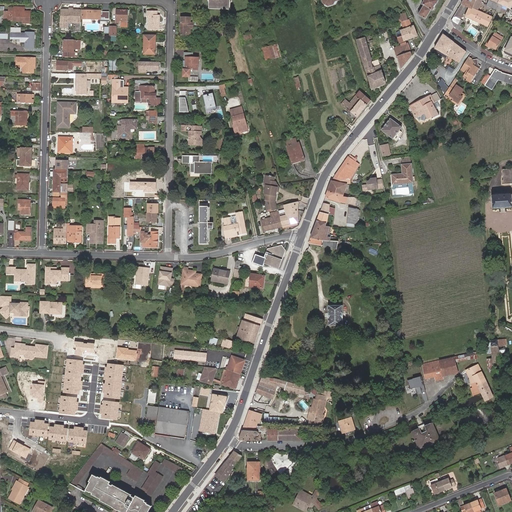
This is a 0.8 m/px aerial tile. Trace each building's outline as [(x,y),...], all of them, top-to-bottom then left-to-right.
[(210,0),(210,9),(232,9),(231,0),(210,0)] [(437,0),(424,0),(422,4),(424,6),(419,14),(426,19),(431,10),(432,10),(438,0),(437,0)] [(473,0),(463,0),(461,4),(466,6),(467,5),(478,10),(481,1),(479,0),(475,0),(475,1),(473,0)] [(495,9),(497,3),(489,0),(487,4),(490,5),(489,6),(495,9)] [(511,4),(502,0),(489,0),(497,3),(503,6),(508,8),(511,9),(511,4)] [(495,9),(497,10),(501,11),(503,6),(497,3),(495,9)] [(465,16),(488,27),(493,17),(478,10),(467,5),(466,6),(469,8),(465,16)] [(24,13),(24,7),(14,7),(12,7),(9,7),(9,20),(11,20),(14,20),(13,20),(23,21),(23,23),(30,23),(30,13),(24,13)] [(511,9),(508,8),(506,14),(503,19),(511,22),(511,9)] [(76,23),(80,23),(80,10),(61,10),(61,16),(61,18),(61,23),(63,23),(63,27),(68,27),(68,23),(76,23)] [(110,12),(103,12),(103,15),(102,15),(101,15),(101,11),(93,11),(83,10),(82,19),(92,19),(101,19),(101,18),(106,18),(106,19),(110,19),(110,12)] [(127,23),(128,10),(117,10),(116,23),(127,23)] [(157,15),(157,11),(148,11),(148,17),(150,18),(150,29),(159,29),(160,16),(157,15)] [(401,21),(408,19),(404,13),(394,16),(396,23),(401,21)] [(457,30),(460,26),(457,24),(460,19),(457,16),(454,18),(452,21),(454,27),(457,30)] [(191,28),(191,17),(181,17),(181,35),(190,35),(191,29),(192,29),(192,28),(191,28)] [(411,26),(409,19),(408,19),(401,21),(404,29),(400,30),(402,36),(398,37),(402,46),(405,54),(411,52),(408,43),(407,44),(406,40),(418,36),(414,25),(411,26)] [(222,28),(212,31),(213,38),(224,36),(222,28)] [(36,48),(37,32),(26,32),(26,34),(22,34),(21,44),(25,44),(25,48),(36,48)] [(496,48),(503,36),(495,32),(488,44),(496,48)] [(443,34),(433,51),(447,59),(448,57),(459,64),(466,52),(467,52),(443,34)] [(154,50),(155,50),(156,41),(155,41),(155,36),(145,36),(145,41),(145,54),(154,54),(154,50)] [(358,40),(364,63),(371,61),(372,61),(365,38),(358,40)] [(78,49),(78,41),(63,41),(63,53),(64,53),(64,57),(78,57),(78,53),(75,53),(75,49),(78,49)] [(276,45),(263,49),(266,61),(279,57),(276,45)] [(412,55),(411,52),(405,54),(402,46),(400,47),(395,48),(401,69),(408,61),(412,55)] [(183,67),(183,76),(190,76),(190,73),(191,70),(198,70),(198,58),(193,58),(186,57),(186,58),(184,58),(183,61),(183,67)] [(20,58),(20,67),(23,67),(23,72),(34,72),(34,66),(35,65),(35,58),(20,58)] [(468,58),(461,69),(466,72),(465,73),(471,77),(472,76),(474,77),(481,67),(477,65),(477,60),(472,60),(471,60),(472,60),(468,58)] [(72,62),(57,61),(57,69),(68,69),(68,68),(71,68),(71,66),(73,66),(73,64),(80,64),(81,61),(72,61),(72,62)] [(371,61),(364,63),(372,90),(386,84),(379,61),(371,63),(371,61)] [(511,75),(509,75),(499,71),(500,70),(496,69),(491,77),(485,85),(493,90),(500,79),(511,83),(511,75)] [(471,77),(465,73),(464,74),(464,76),(467,78),(466,79),(471,82),(473,79),(471,77)] [(77,79),(76,91),(86,91),(86,80),(101,80),(101,74),(77,74),(77,79)] [(481,82),(485,85),(491,77),(486,74),(484,78),(483,78),(481,82)] [(437,85),(445,91),(450,84),(442,79),(437,85)] [(123,86),(121,86),(114,85),(114,89),(117,89),(116,94),(114,94),(114,99),(120,99),(120,102),(129,102),(129,87),(125,87),(123,87),(123,86)] [(460,94),(462,92),(463,89),(456,85),(450,95),(451,96),(454,98),(453,99),(458,102),(462,96),(460,94)] [(142,92),(142,101),(147,101),(147,99),(150,99),(150,100),(150,101),(160,101),(160,98),(156,98),(157,93),(155,93),(155,87),(151,86),(147,86),(142,86),(142,92)] [(361,91),(356,96),(350,103),(346,99),(342,104),(357,117),(371,100),(361,91)] [(142,101),(142,92),(137,92),(137,101),(137,102),(147,102),(147,101),(142,101)] [(432,104),(440,99),(436,92),(431,95),(430,94),(427,96),(428,96),(418,102),(417,101),(414,103),(414,104),(410,106),(416,118),(425,113),(428,118),(432,116),(433,118),(438,115),(432,104)] [(466,95),(462,92),(460,94),(462,96),(458,102),(453,99),(454,98),(451,96),(449,99),(459,105),(466,95)] [(21,102),(34,103),(34,99),(32,99),(32,94),(24,94),(21,94),(21,102)] [(217,107),(213,94),(209,95),(209,96),(208,96),(208,95),(203,96),(207,110),(212,108),(217,107)] [(188,108),(185,98),(180,97),(180,112),(188,112),(188,108)] [(58,102),(57,117),(66,118),(66,127),(69,127),(70,113),(75,113),(76,102),(58,102)] [(235,123),(234,124),(236,131),(237,131),(241,130),(242,131),(244,132),(249,130),(244,114),(240,115),(238,108),(231,110),(234,121),(235,123)] [(11,110),(11,121),(16,121),(16,124),(27,125),(28,116),(29,111),(11,110)] [(66,118),(57,117),(57,126),(66,127),(66,118)] [(381,130),(393,139),(402,127),(391,118),(381,130)] [(119,137),(131,137),(132,132),(132,128),(135,128),(137,128),(137,121),(124,120),(124,125),(122,125),(120,125),(119,137)] [(195,143),(195,145),(196,145),(202,145),(202,138),(200,136),(201,134),(201,126),(182,126),(182,131),(189,131),(189,135),(190,135),(190,138),(189,138),(189,145),(195,143)] [(83,133),(79,133),(78,139),(80,139),(80,142),(86,142),(86,139),(90,139),(90,133),(83,133)] [(72,152),(72,137),(59,137),(58,152),(72,152)] [(446,137),(418,153),(419,156),(448,140),(446,137)] [(288,146),(287,147),(293,163),(304,159),(299,143),(297,143),(296,141),(296,139),(286,142),(287,144),(288,146)] [(380,147),(382,157),(390,155),(388,145),(380,147)] [(154,157),(154,147),(145,147),(138,147),(138,152),(136,152),(135,159),(149,159),(149,157),(154,157)] [(21,157),(32,157),(32,148),(21,148),(21,157)] [(212,173),(212,162),(200,162),(200,156),(194,156),(182,156),(182,164),(190,164),(190,172),(193,172),(212,173)] [(401,158),(401,164),(406,164),(406,161),(411,160),(411,156),(401,158)] [(31,166),(32,157),(21,157),(21,166),(31,166)] [(68,169),(68,160),(56,160),(56,169),(68,169)] [(356,165),(346,160),(332,179),(334,180),(334,179),(337,179),(344,179),(344,183),(347,184),(349,183),(351,177),(349,177),(356,165)] [(393,185),(414,183),(411,163),(406,164),(401,164),(402,174),(392,176),(393,185)] [(358,166),(356,165),(349,177),(351,177),(358,166)] [(511,168),(503,169),(502,183),(511,183),(511,168)] [(68,187),(68,170),(61,170),(59,170),(55,170),(55,177),(54,186),(54,192),(62,192),(62,197),(66,197),(68,197),(68,187)] [(18,174),(18,189),(27,189),(27,182),(28,182),(29,175),(18,174)] [(266,198),(264,199),(267,211),(277,209),(275,201),(277,190),(275,190),(276,184),(273,180),(274,176),(271,175),(271,174),(269,174),(269,175),(266,174),(264,184),(266,184),(265,193),(266,194),(266,198)] [(373,190),(383,189),(382,179),(377,180),(377,178),(371,179),(371,181),(366,181),(367,185),(362,186),(363,191),(373,190)] [(334,180),(332,179),(332,181),(328,191),(343,195),(347,184),(344,183),(344,179),(337,179),(334,179),(334,180)] [(156,182),(131,182),(131,189),(144,189),(144,192),(156,193),(156,182)] [(343,196),(343,195),(328,191),(326,197),(341,202),(347,204),(347,203),(353,204),(355,205),(357,199),(354,197),(348,196),(343,196)] [(492,196),(493,209),(511,207),(511,194),(494,195),(492,196)] [(66,205),(66,197),(62,197),(54,197),(54,206),(65,206),(66,205)] [(28,205),(28,200),(21,200),(19,200),(18,203),(21,203),(21,214),(30,215),(30,206),(28,205)] [(280,216),(283,226),(298,222),(298,201),(284,204),(286,211),(287,214),(280,216)] [(158,213),(159,204),(148,203),(148,213),(157,213),(158,213)] [(207,244),(207,242),(206,207),(206,203),(198,203),(198,223),(198,229),(198,244),(207,244)] [(324,203),(320,211),(328,214),(330,205),(324,203)] [(134,222),(134,217),(132,217),(132,213),(131,213),(131,205),(126,205),(125,213),(124,213),(124,217),(128,217),(127,235),(129,235),(129,242),(134,242),(134,234),(134,231),(134,229),(134,222)] [(357,224),(359,209),(349,206),(347,222),(357,224)] [(265,231),(283,226),(280,216),(279,213),(279,211),(270,213),(271,217),(262,220),(265,231)] [(320,211),(311,238),(335,240),(335,237),(326,236),(328,226),(325,226),(328,214),(320,211)] [(157,223),(157,213),(148,213),(147,213),(147,223),(157,223)] [(243,215),(236,216),(236,217),(237,224),(231,226),(230,218),(223,219),(224,226),(225,227),(223,227),(225,236),(230,235),(231,237),(238,236),(237,235),(237,232),(239,232),(239,234),(246,233),(243,215)] [(114,238),(116,238),(119,238),(120,227),(120,221),(115,221),(115,227),(110,227),(110,238),(109,238),(109,243),(114,243),(114,238)] [(102,242),(103,229),(91,229),(91,224),(88,224),(88,232),(91,233),(91,242),(102,242)] [(82,242),(82,226),(70,226),(70,228),(68,228),(68,236),(70,236),(70,242),(82,242)] [(31,240),(31,228),(26,228),(26,232),(18,232),(18,230),(15,230),(15,233),(15,240),(20,240),(31,240)] [(64,229),(55,229),(55,244),(66,244),(67,228),(64,228),(64,229)] [(148,234),(144,233),(144,242),(144,245),(144,247),(158,247),(158,232),(151,232),(151,235),(148,235),(148,234)] [(311,238),(309,243),(322,245),(322,247),(332,248),(332,245),(337,246),(337,240),(335,240),(311,238)] [(277,252),(285,253),(286,249),(282,244),(274,247),(273,250),(277,252)] [(279,268),(285,253),(277,252),(273,250),(274,247),(269,248),(266,257),(256,253),(253,262),(264,266),(265,263),(279,268)] [(27,271),(15,271),(15,268),(7,268),(6,275),(14,275),(14,282),(26,282),(26,286),(34,286),(35,266),(28,266),(27,271)] [(184,267),(182,278),(201,281),(202,275),(196,274),(195,275),(192,274),(192,271),(188,270),(189,268),(184,267)] [(55,272),(55,268),(46,268),(46,285),(57,286),(57,282),(57,278),(61,278),(61,279),(70,280),(70,269),(62,269),(62,272),(57,272),(55,272)] [(150,269),(138,268),(136,285),(148,287),(150,269)] [(172,269),(162,268),(159,285),(175,287),(176,280),(171,279),(172,269)] [(228,283),(231,271),(213,268),(211,280),(228,283)] [(263,288),(265,276),(251,274),(250,280),(248,280),(247,286),(263,288)] [(95,275),(87,275),(86,287),(92,288),(92,286),(100,286),(100,288),(106,288),(107,276),(98,275),(98,277),(95,277),(95,275)] [(201,281),(182,278),(180,292),(184,293),(185,284),(185,282),(191,283),(191,285),(200,286),(201,281)] [(20,315),(28,316),(29,304),(20,303),(20,304),(16,304),(14,304),(15,306),(12,305),(12,302),(12,298),(1,297),(1,306),(5,306),(5,308),(4,308),(0,311),(0,312),(6,318),(8,316),(11,313),(15,313),(21,313),(20,315)] [(62,305),(50,304),(50,303),(44,303),(41,303),(40,314),(47,314),(49,315),(61,316),(62,311),(62,305)] [(342,327),(344,307),(330,306),(328,326),(342,327)] [(255,343),(263,319),(250,315),(248,322),(243,320),(240,327),(239,330),(237,337),(255,343)] [(218,339),(211,337),(208,345),(215,347),(218,339)] [(508,346),(507,339),(498,340),(500,353),(506,353),(508,346)] [(492,354),(500,353),(498,340),(491,340),(492,353),(492,354)] [(95,344),(77,342),(76,355),(83,356),(83,352),(94,353),(95,344)] [(36,349),(32,349),(31,350),(28,349),(28,348),(24,348),(25,346),(16,345),(15,350),(15,355),(19,355),(25,356),(25,358),(25,360),(31,360),(33,359),(34,357),(46,359),(48,348),(37,347),(36,349)] [(138,350),(118,348),(116,359),(137,361),(138,350)] [(19,359),(19,355),(15,355),(15,350),(12,350),(11,358),(19,359)] [(207,353),(174,350),(173,359),(207,362),(207,353)] [(477,351),(457,356),(458,359),(458,361),(471,359),(479,358),(478,354),(477,351)] [(495,378),(503,377),(500,354),(492,355),(493,358),(494,372),(495,378)] [(227,369),(241,374),(245,360),(231,355),(230,359),(229,361),(227,369)] [(458,372),(454,357),(427,363),(428,367),(441,364),(443,374),(443,376),(457,373),(458,373),(458,372)] [(82,365),(83,361),(69,359),(66,377),(80,379),(81,375),(83,375),(84,366),(82,365)] [(124,365),(110,363),(109,368),(107,368),(106,377),(108,378),(107,382),(121,384),(124,365)] [(435,376),(443,374),(441,364),(428,367),(428,369),(430,377),(435,376)] [(498,402),(495,396),(491,388),(478,365),(466,370),(470,378),(472,387),(470,388),(473,395),(480,392),(482,393),(484,397),(488,406),(498,402)] [(214,368),(205,366),(200,380),(206,382),(207,381),(212,383),(217,368),(214,368)] [(235,389),(241,374),(227,369),(222,385),(235,389)] [(1,376),(0,376),(0,395),(8,392),(1,376)] [(80,381),(80,379),(66,377),(64,393),(78,395),(79,390),(81,391),(82,381),(80,381)] [(304,392),(306,385),(280,379),(278,379),(272,378),(263,377),(256,393),(272,399),(277,385),(304,392)] [(121,384),(107,382),(107,383),(105,383),(104,392),(106,392),(106,397),(120,398),(121,384)] [(45,385),(33,383),(31,395),(38,396),(38,402),(43,403),(45,385)] [(417,383),(402,391),(404,395),(401,396),(405,403),(423,394),(417,383)] [(210,395),(210,387),(201,386),(200,394),(210,395)] [(150,395),(149,402),(156,403),(158,390),(153,389),(152,396),(150,395)] [(328,391),(319,389),(318,394),(320,394),(318,400),(316,399),(314,399),(311,414),(309,413),(308,418),(310,419),(310,426),(316,426),(316,425),(318,425),(318,421),(322,422),(324,416),(322,415),(326,402),(328,391)] [(76,401),(77,396),(63,395),(60,413),(75,415),(75,411),(77,411),(78,402),(76,401)] [(213,406),(211,405),(210,410),(203,409),(200,430),(216,433),(220,411),(221,412),(223,404),(225,405),(226,400),(222,398),(223,396),(213,395),(212,403),(214,403),(213,406)] [(119,402),(105,400),(104,405),(102,405),(101,414),(103,414),(102,419),(117,421),(119,402)] [(136,404),(134,413),(142,414),(144,405),(136,404)] [(185,439),(190,411),(160,407),(159,414),(158,414),(159,406),(149,405),(146,423),(156,424),(157,416),(158,416),(155,434),(185,439)] [(261,414),(249,410),(242,430),(255,430),(256,426),(256,425),(257,422),(259,423),(261,414)] [(268,414),(264,414),(263,424),(277,425),(297,426),(297,418),(268,416),(268,414)] [(355,428),(351,418),(340,422),(344,432),(355,428)] [(35,422),(30,421),(29,435),(48,437),(49,424),(45,423),(45,420),(36,419),(35,422)] [(433,423),(431,424),(438,441),(440,440),(433,423)] [(55,427),(50,426),(48,441),(67,442),(69,429),(64,428),(65,425),(55,424),(55,427)] [(414,431),(421,448),(427,446),(432,443),(438,441),(431,424),(425,426),(427,432),(422,434),(420,429),(414,431)] [(75,429),(70,429),(68,443),(87,445),(88,431),(84,431),(85,427),(75,426),(75,429)] [(255,430),(242,430),(239,440),(260,440),(260,436),(263,436),(263,433),(268,433),(268,440),(276,440),(277,430),(268,429),(268,426),(256,426),(255,430)] [(301,430),(277,430),(276,440),(301,440),(301,430)] [(419,449),(421,448),(414,431),(412,432),(419,449)] [(123,446),(127,440),(122,437),(119,435),(117,439),(119,441),(118,443),(123,446)] [(31,449),(14,440),(9,450),(26,459),(31,449)] [(144,460),(151,450),(137,441),(136,443),(138,444),(133,452),(144,460)] [(95,451),(100,454),(102,451),(106,446),(101,443),(95,451)] [(113,451),(106,446),(102,451),(129,468),(133,463),(118,454),(113,451)] [(238,453),(237,452),(235,450),(230,457),(237,461),(242,455),(238,453)] [(95,451),(70,483),(75,486),(100,454),(95,451)] [(295,453),(269,453),(268,455),(270,461),(271,463),(273,462),(277,468),(293,458),(295,453)] [(511,463),(511,454),(511,453),(504,456),(505,458),(502,460),(504,466),(508,465),(511,463)] [(216,475),(226,483),(235,468),(234,467),(237,461),(230,457),(216,475)] [(181,467),(165,458),(162,463),(179,472),(180,471),(181,467)] [(155,460),(147,473),(149,475),(144,482),(141,487),(152,494),(155,489),(163,476),(156,471),(161,463),(155,460)] [(270,461),(266,463),(266,469),(269,475),(274,480),(280,476),(281,474),(277,469),(277,468),(273,462),(271,463),(270,461)] [(260,471),(260,462),(249,462),(248,479),(253,479),(253,478),(259,478),(259,476),(260,471)] [(136,481),(143,470),(133,463),(129,468),(126,474),(136,481)] [(93,474),(90,480),(94,482),(95,482),(97,483),(101,477),(98,475),(97,476),(93,474)] [(442,481),(446,491),(452,488),(456,486),(453,479),(450,481),(449,478),(442,481)] [(105,479),(101,486),(106,488),(109,483),(109,482),(105,479)] [(15,489),(11,495),(22,500),(30,487),(28,486),(20,481),(18,480),(16,484),(17,485),(15,489)] [(146,511),(147,510),(150,504),(147,502),(147,501),(140,498),(136,504),(132,502),(135,497),(127,493),(126,494),(123,493),(121,498),(115,494),(109,491),(112,485),(109,483),(106,488),(101,486),(97,484),(97,483),(95,482),(94,482),(90,480),(86,488),(90,490),(90,491),(92,492),(97,494),(101,497),(101,498),(107,501),(113,504),(114,503),(121,506),(120,508),(126,511),(127,510),(130,511),(146,511)] [(435,495),(446,491),(442,481),(435,484),(431,485),(435,495)] [(118,488),(112,485),(109,491),(115,494),(118,488)] [(406,492),(404,487),(393,492),(395,496),(406,492)] [(118,488),(115,494),(121,498),(123,493),(124,491),(118,488)] [(497,500),(499,506),(511,501),(507,489),(494,494),(497,500)] [(297,503),(307,509),(308,507),(312,509),(313,507),(315,503),(315,502),(320,493),(316,491),(312,497),(301,491),(299,494),(302,495),(297,503)] [(306,511),(307,509),(297,503),(302,495),(299,494),(293,505),(306,511)] [(22,500),(11,495),(10,497),(20,503),(22,500)] [(471,503),(474,511),(481,511),(480,510),(485,508),(481,499),(478,501),(478,500),(471,503)] [(39,501),(33,511),(34,511),(48,511),(51,508),(39,501)] [(474,511),(471,503),(464,506),(460,507),(462,511),(474,511)]
